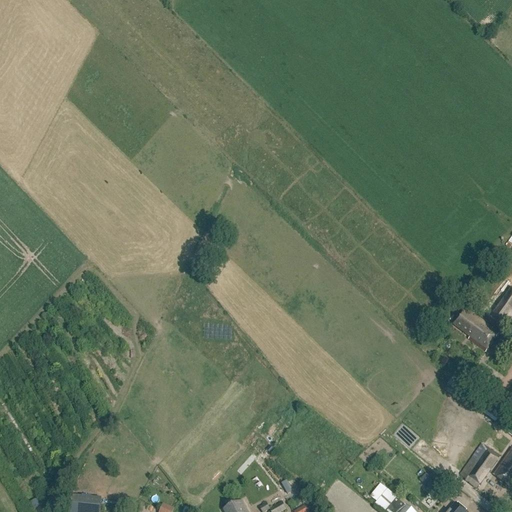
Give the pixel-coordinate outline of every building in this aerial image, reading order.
[(504,328),(511,316),(511,284),(506,279),(481,311),(504,328)] [(479,321),(465,310),(460,316),(455,323),(453,325),(470,338),(468,340),(486,353),(499,334),(480,320),(479,321)] [(511,397),(497,387),(490,397),(506,408),(511,399),(511,397)] [(486,413),(499,422),(501,418),(488,410),(486,413)] [(511,423),(506,419),(499,429),(511,438),(511,449),(493,476),(511,490),(511,423)] [(422,450),(429,443),(410,426),(403,433),(422,450)] [(468,454),(474,444),(469,441),(463,451),(468,454)] [(477,490),(500,458),(484,447),(464,475),(468,478),(465,482),(477,490)] [(282,482),(288,496),(297,493),(291,479),(282,482)] [(442,504),(450,495),(433,481),(426,491),(442,504)] [(374,507),(380,511),(412,511),(405,505),(404,507),(386,492),(374,507)] [(100,511),(102,500),(72,497),(70,511),(100,511)] [(246,511),(242,502),(224,511),(246,511)] [(284,511),(287,511),(282,503),(270,510),(267,504),(259,508),(261,511),(268,511),(270,511),(284,511)]
